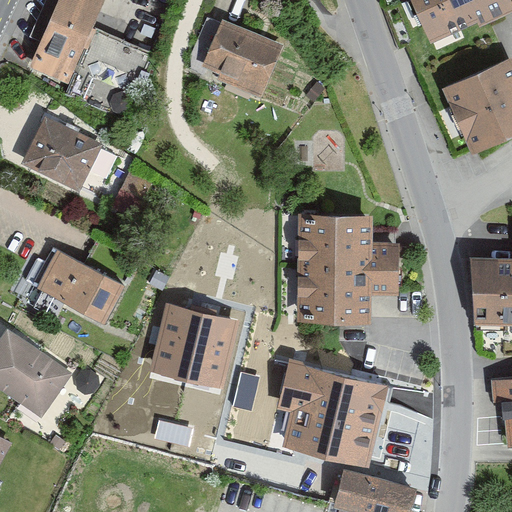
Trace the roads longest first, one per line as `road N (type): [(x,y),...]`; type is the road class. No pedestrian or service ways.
road 1 (tertiary): [(450,511),(459,372),(436,227)]
road 2 (tertiary): [(436,227),(359,0)]
